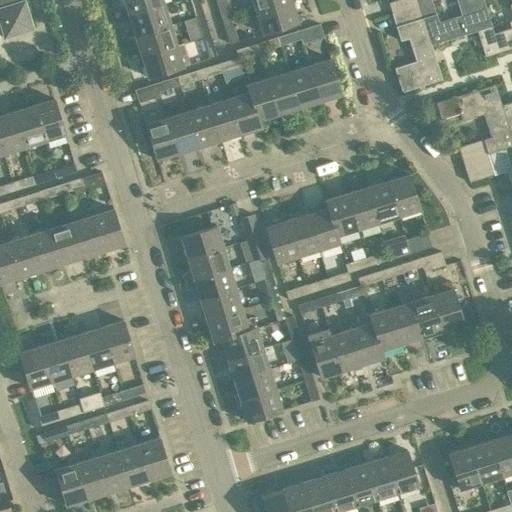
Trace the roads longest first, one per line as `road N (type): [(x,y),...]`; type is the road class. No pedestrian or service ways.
road 1 (residential): [(345,0),(371,88),(461,198),(503,337),(504,366),(483,388),(216,472)]
road 2 (residential): [(216,472),(71,0)]
